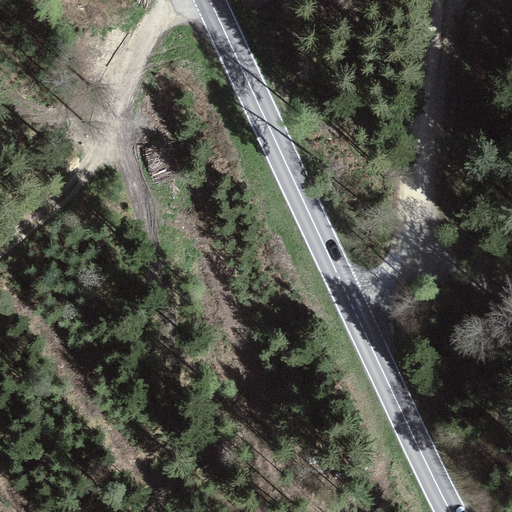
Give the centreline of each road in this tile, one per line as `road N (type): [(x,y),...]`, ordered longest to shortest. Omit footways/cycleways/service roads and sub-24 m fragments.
road 1 (secondary): [(210,0),(350,304)]
road 2 (unclassified): [(350,304),(394,276),(433,0)]
road 3 (track): [(0,250),(82,173),(146,34),(182,0)]
road 4 (secondary): [(350,304),(451,511)]
